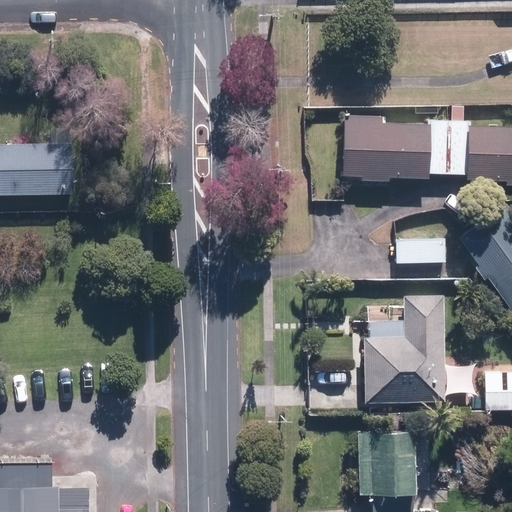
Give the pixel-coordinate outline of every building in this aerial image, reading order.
[(339,121),(337,176),(422,179),(422,176),(461,177),(461,181),(511,182),(511,129),(374,126),(374,122),(339,121)] [(0,147),(0,196),(67,195),(66,147),(0,147)] [(511,223),(501,209),(460,239),(511,309),(511,223)] [(441,241),(388,241),(388,264),(441,264),(441,241)] [(358,340),(359,405),(439,403),(436,298),(399,298),(400,339),(358,340)] [(511,411),(511,372),(479,372),(477,410),(511,411)] [(406,433),(351,435),(354,495),(365,494),(365,511),(405,511),(405,498),(408,497),(406,433)]
